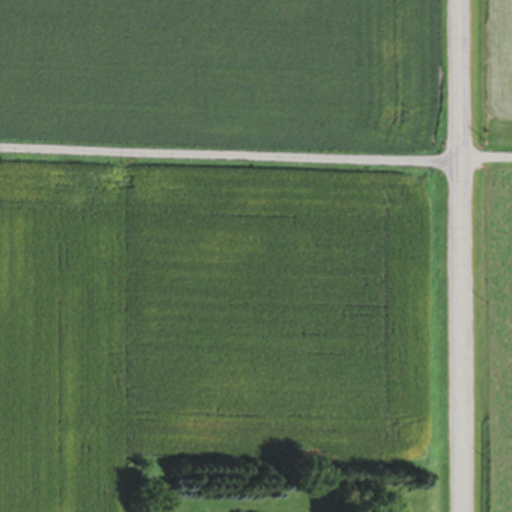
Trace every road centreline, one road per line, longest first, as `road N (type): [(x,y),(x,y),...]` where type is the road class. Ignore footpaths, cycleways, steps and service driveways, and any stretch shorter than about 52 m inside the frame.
road 1 (tertiary): [(461,511),(458,0)]
road 2 (residential): [(459,164),(0,148)]
